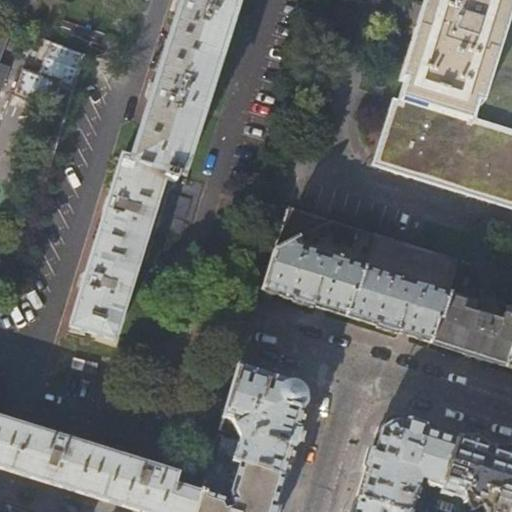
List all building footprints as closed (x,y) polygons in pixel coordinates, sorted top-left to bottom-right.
[(68,329),(110,342),(146,226),(184,237),(201,184),(178,177),(232,0),(174,0),(171,13),(174,14),(154,85),(149,84),(144,99),(147,100),(144,110),(146,110),(130,161),(120,159),(108,198),(106,197),(101,213),(103,213),(85,272),(83,272),(77,289),(79,290),(68,329)] [(511,0),(427,0),(401,81),(408,83),(401,103),(395,101),(374,166),(511,208),(511,0)] [(0,55),(11,26),(0,22),(0,89),(7,69),(0,66),(0,55)] [(40,70),(71,83),(83,56),(51,43),(40,70)] [(358,104),(378,110),(382,95),(362,90),(358,104)] [(321,203),(331,173),(296,162),(286,192),(321,203)] [(336,238),(352,243),(355,232),(339,227),(336,238)] [(356,296),(364,270),(340,262),(340,261),(337,260),(337,261),(331,260),(331,259),(314,253),(313,254),(304,251),(298,239),(273,252),(262,291),(300,303),(344,317),(352,295),(356,296)] [(406,259),(422,264),(425,254),(409,248),(406,259)] [(389,277),(364,270),(356,296),(352,295),(344,317),(386,330),(429,343),(438,322),(442,323),(450,299),(450,296),(399,280),(398,280),(392,278),(393,276),(390,275),(389,277)] [(467,304),(450,299),(442,323),(438,322),(429,343),(468,356),(504,367),(511,344),(511,317),(506,316),(504,324),(486,318),(489,309),(480,306),(478,315),(464,311),(467,304)] [(232,461),(239,463),(284,477),(296,439),(307,404),(295,382),(240,365),(224,417),(232,420),(240,439),(238,447),(236,447),(232,461)] [(427,484),(441,488),(456,437),(400,419),(377,431),(366,466),(356,499),(398,511),(410,511),(419,485),(408,481),(413,465),(431,472),(427,484)] [(0,467),(63,487),(143,511),(194,511),(200,495),(173,486),(176,475),(164,472),(165,470),(162,470),(162,468),(147,464),(147,465),(143,463),(143,465),(68,442),(69,440),(53,435),(52,438),(0,421),(0,467)] [(511,454),(489,447),(456,437),(441,488),(461,494),(465,501),(471,498),(478,501),(479,511),(507,511),(511,499),(511,454)] [(273,511),(284,477),(239,463),(230,494),(233,508),(229,510),(223,501),(227,487),(204,480),(200,495),(194,511),(273,511)] [(398,511),(356,499),(352,511),(398,511)]
